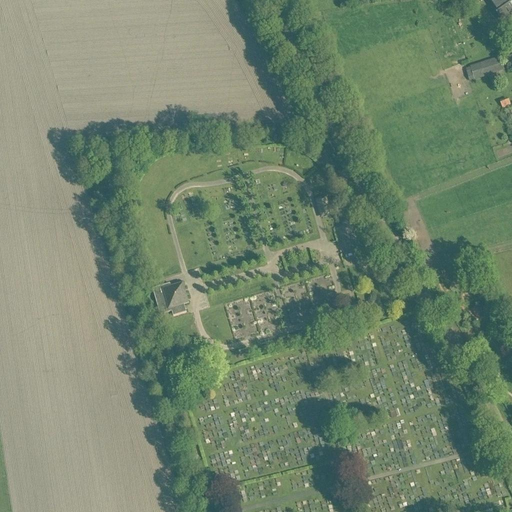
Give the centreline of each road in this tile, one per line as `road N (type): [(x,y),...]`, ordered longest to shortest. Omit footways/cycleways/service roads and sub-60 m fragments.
road 1 (track): [(361,188),(263,0)]
road 2 (residential): [(511,448),(428,299)]
road 3 (residential): [(428,299),(378,275),(356,252),(347,221),(361,188)]
road 4 (residential): [(428,299),(361,188)]
